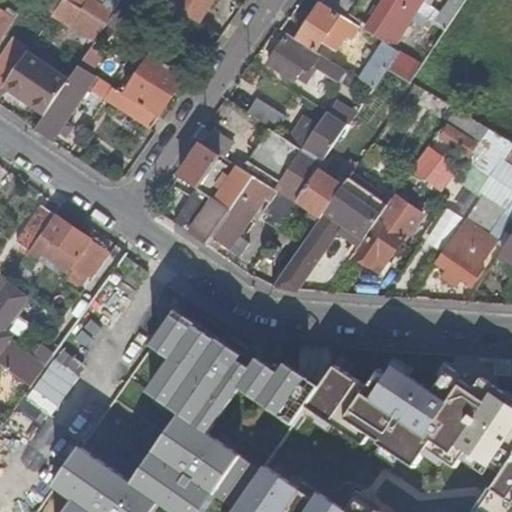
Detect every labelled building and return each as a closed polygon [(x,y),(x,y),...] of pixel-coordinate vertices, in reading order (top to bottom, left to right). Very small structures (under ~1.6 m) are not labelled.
[(36,0),(34,3),(53,15),(63,0),(36,0)] [(63,0),(53,15),(95,42),(107,25),(66,0),(63,0)] [(84,0),(66,0),(107,25),(114,13),(103,7),(92,0),(90,0),(88,4),(84,1),(84,0)] [(107,0),(103,7),(114,13),(122,0),(107,0)] [(125,36),(147,0),(122,0),(114,13),(107,25),(125,36)] [(160,0),(199,25),(214,0),(160,0)] [(347,0),(323,0),(321,4),(342,17),(351,3),(352,2),(347,0)] [(415,13),(423,0),(384,0),(368,26),(362,22),(359,27),(360,28),(383,42),(393,48),(411,19),(423,27),(427,21),(415,13)] [(430,16),(427,21),(444,31),(464,0),(448,0),(436,20),(430,16)] [(362,10),(351,3),(342,17),(354,24),(362,10)] [(342,17),(321,4),(298,40),(317,52),(323,41),(338,51),(344,41),(347,37),(350,39),(352,40),(360,28),(359,27),(354,24),(342,17)] [(0,8),(0,32),(2,34),(14,17),(0,8)] [(140,31),(133,41),(153,54),(187,76),(200,56),(188,47),(179,61),(173,57),(172,51),(140,31)] [(339,82),(346,71),(317,52),(298,40),(288,34),(267,65),(292,82),(295,78),(301,68),(306,71),(311,64),(318,69),(339,82)] [(358,78),(374,88),(387,69),(399,51),(393,48),(383,42),(358,78)] [(92,72),(102,55),(87,46),(77,64),(92,72)] [(0,91),(23,57),(9,49),(0,61),(0,91)] [(399,51),(387,69),(410,83),(422,64),(399,51)] [(5,86),(47,114),(68,82),(27,54),(5,86)] [(158,117),(187,76),(153,54),(124,95),(158,117)] [(301,68),(295,78),(307,85),(318,69),(311,64),(306,71),(301,68)] [(66,121),(96,77),(79,66),(68,82),(47,114),(45,117),(36,130),(53,141),(60,131),(68,136),(75,127),(66,121)] [(5,86),(3,89),(45,117),(47,114),(5,86)] [(150,129),(158,117),(124,95),(112,88),(105,99),(150,129)] [(335,100),(328,111),(347,123),(349,125),(357,114),(335,100)] [(260,104),(252,117),(270,128),(281,135),(290,122),(260,104)] [(322,160),(347,123),(328,111),(319,124),(317,127),(312,124),(307,131),(313,134),(310,138),(303,149),(322,160)] [(439,141),(475,162),(495,132),(459,111),(439,141)] [(317,127),(319,124),(304,115),(295,128),(310,138),(313,134),(307,131),(312,124),(317,127)] [(266,135),(299,156),(303,149),(281,135),(270,128),(266,135)] [(210,130),(201,144),(220,155),(224,158),(233,144),(210,130)] [(475,162),(496,174),(504,163),(511,150),(511,141),(495,132),(475,162)] [(201,183),(220,155),(201,144),(179,177),(202,191),(206,186),(201,183)] [(297,199),(322,160),(303,149),(299,156),(278,187),(297,199)] [(456,170),(426,149),(412,171),(442,191),(456,170)] [(336,181),(344,186),(345,184),(356,168),(349,162),(336,181)] [(371,171),(360,163),(356,168),(345,184),(357,192),(371,171)] [(220,190),(214,199),(231,209),(253,176),(237,166),(230,176),(220,190)] [(344,186),(336,181),(319,169),(297,201),(321,217),(325,212),(333,200),(344,186)] [(220,190),(230,176),(225,172),(215,187),(220,190)] [(428,184),(411,173),(394,199),(410,211),(428,184)] [(278,227),(295,201),(263,182),(253,176),(231,209),(229,212),(230,213),(209,245),(216,249),(220,243),(230,249),(240,234),(267,194),(273,197),(265,209),(269,212),(265,218),(278,227)] [(198,203),(205,193),(202,191),(179,177),(172,186),(198,203)] [(382,192),(356,228),(367,235),(392,199),(382,192)] [(194,225),(188,233),(206,246),(229,212),(231,209),(214,199),(213,198),(203,212),(193,206),(185,219),(194,225)] [(348,210),(333,200),(325,212),(340,222),(348,210)] [(391,213),(407,223),(413,214),(398,203),(391,213)] [(486,210),(476,203),(464,220),(474,227),(486,210)] [(20,252),(27,257),(29,253),(44,233),(56,216),(43,207),(17,243),(23,247),(20,252)] [(340,222),(325,212),(321,217),(272,288),(298,292),(342,229),(342,223),(340,222)] [(42,252),(70,270),(73,266),(91,278),(109,252),(58,218),(46,235),(44,233),(29,253),(37,259),(42,252)] [(378,255),(387,261),(404,237),(379,221),(354,257),(370,267),(378,255)] [(345,244),(356,251),(367,235),(356,228),(345,244)] [(488,255),(456,233),(448,244),(449,245),(438,262),(448,270),(463,281),(472,286),(483,269),(480,267),(488,255)] [(511,233),(500,252),(503,253),(511,259),(511,233)] [(240,234),(230,249),(240,256),(250,241),(240,234)] [(511,268),(511,259),(503,253),(498,259),(511,268)] [(463,281),(448,270),(442,279),(457,289),(463,281)] [(0,364),(31,386),(46,365),(34,356),(13,341),(16,337),(9,331),(33,299),(9,281),(0,293),(0,364)] [(155,511),(170,491),(200,511),(204,511),(225,483),(243,496),(262,469),(270,458),(218,422),(249,377),(301,413),(306,407),(322,383),(290,360),(284,369),(262,354),(254,365),(242,357),(245,352),(180,306),(152,346),(171,360),(148,393),(180,415),(132,484),(81,448),(55,486),(75,500),(66,511),(155,511)] [(34,356),(46,365),(55,353),(43,344),(34,356)] [(511,511),(511,394),(484,376),(480,381),(454,362),(431,395),(394,369),(389,377),(378,370),(366,388),(334,366),(322,383),(306,407),(363,446),(370,437),(379,443),(378,444),(414,469),(427,450),(455,469),(466,453),(501,476),(492,490),(493,491),(478,511),(378,511),(380,510),(354,494),(341,511),(289,478),(285,484),(262,469),(243,496),(232,511),(511,511)]
